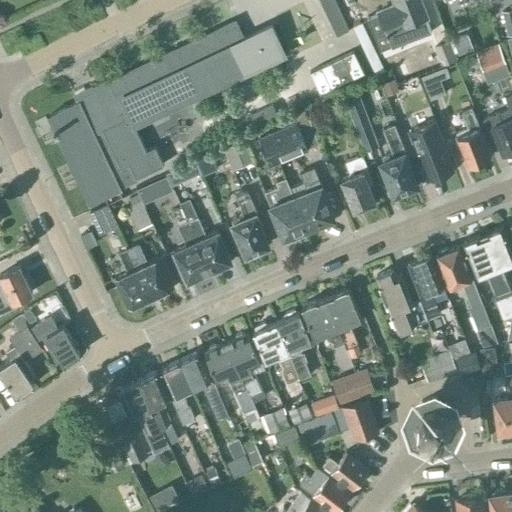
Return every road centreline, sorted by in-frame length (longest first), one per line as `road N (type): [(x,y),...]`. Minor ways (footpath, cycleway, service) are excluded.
road 1 (residential): [(115,357),(511,187)]
road 2 (residential): [(115,357),(0,114)]
road 3 (residential): [(0,80),(168,0)]
road 4 (residential): [(0,437),(115,357)]
